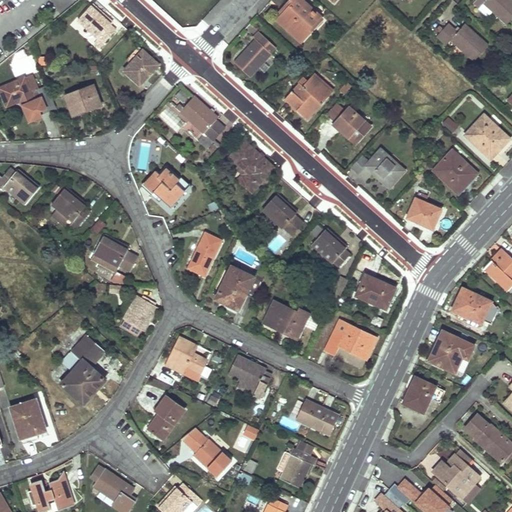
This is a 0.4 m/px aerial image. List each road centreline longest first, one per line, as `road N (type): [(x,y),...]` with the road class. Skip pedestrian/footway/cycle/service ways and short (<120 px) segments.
road 1 (residential): [(434,275),(191,58)]
road 2 (residential): [(177,307),(373,402)]
road 3 (residential): [(177,307),(104,155)]
road 4 (residential): [(96,430),(177,307)]
road 5 (secondary): [(434,275),(373,402)]
road 6 (residential): [(191,58),(104,155)]
